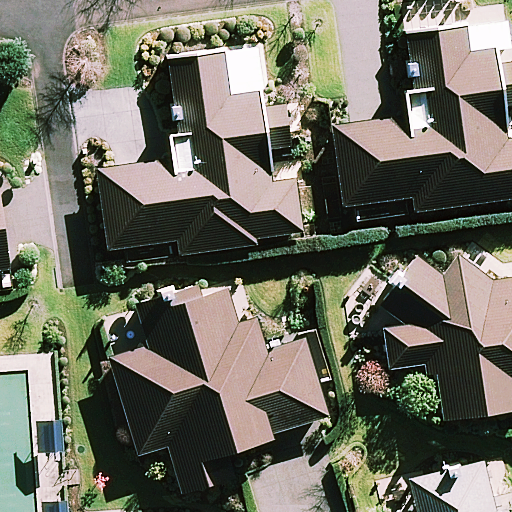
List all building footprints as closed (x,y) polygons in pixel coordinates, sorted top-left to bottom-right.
[(336,128),(348,204),(418,194),(421,211),(511,197),(511,142),(508,143),(503,109),(511,107),(511,64),(499,67),(496,49),(467,54),(464,30),(413,38),(424,115),(336,128)] [(102,170),(113,245),(177,236),(180,254),(255,242),(254,237),(303,230),(296,181),(277,184),(272,153),(292,151),(285,105),(265,108),(264,99),(235,103),(227,53),(170,61),(185,158),(102,170)] [(0,267),(9,267),(0,205),(0,267)] [(438,373),(443,415),(511,406),(511,277),(489,281),(458,257),(443,279),(419,261),(387,305),(409,325),(386,328),(392,368),(422,364),(423,375),(438,373)] [(149,347),(113,357),(140,449),(169,441),(183,487),(238,471),(230,443),(324,416),(302,343),(269,353),(258,315),(236,321),(224,279),(137,304),(149,347)] [(511,511),(511,496),(491,501),(482,463),(412,480),(419,511),(511,511)]
